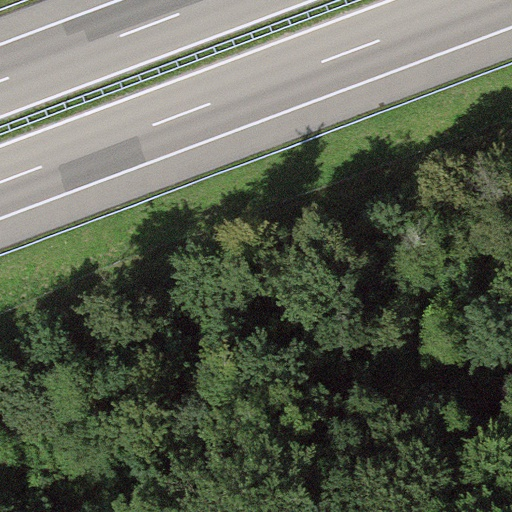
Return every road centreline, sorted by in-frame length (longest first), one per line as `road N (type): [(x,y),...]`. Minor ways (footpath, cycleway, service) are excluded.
road 1 (motorway): [(0,184),(493,0)]
road 2 (motorway): [(224,0),(0,84)]
